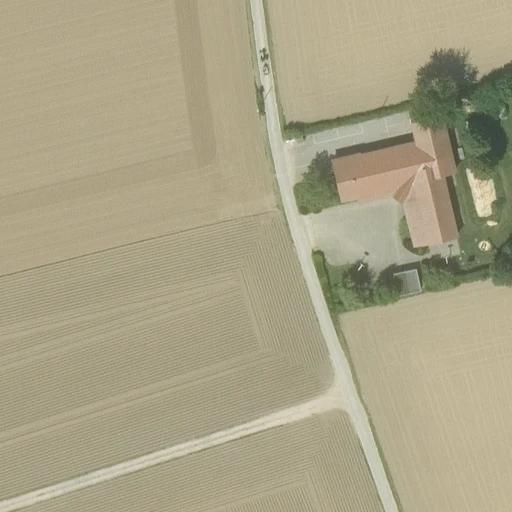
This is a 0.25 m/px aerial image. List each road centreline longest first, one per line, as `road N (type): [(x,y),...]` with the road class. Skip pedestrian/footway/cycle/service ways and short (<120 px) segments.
road 1 (unclassified): [(255,0),(285,201),(393,511)]
road 2 (track): [(351,397),(0,510)]
